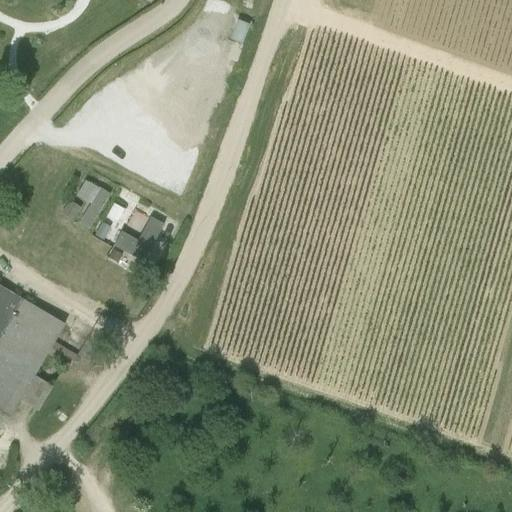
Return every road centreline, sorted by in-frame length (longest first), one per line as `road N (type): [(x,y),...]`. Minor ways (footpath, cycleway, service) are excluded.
road 1 (unclassified): [(1,511),(75,434),(201,233),(281,0)]
road 2 (track): [(280,2),(511,86)]
road 3 (unknown): [(135,345),(0,258)]
